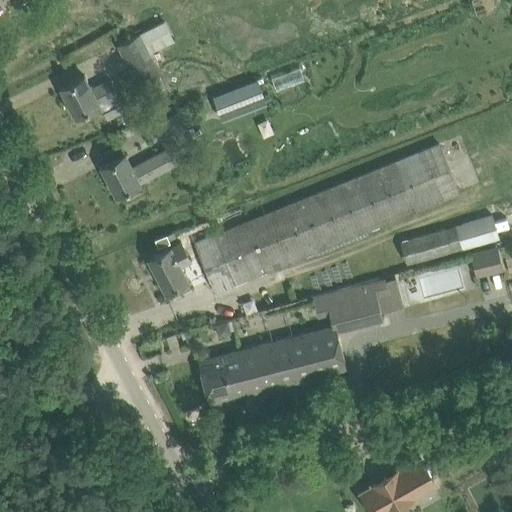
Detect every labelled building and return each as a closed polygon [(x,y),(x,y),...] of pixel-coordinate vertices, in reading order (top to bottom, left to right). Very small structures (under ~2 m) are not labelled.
[(119,43),(116,44),(137,85),(161,73),(141,32),(119,43)] [(280,89),(305,79),(300,66),(274,75),(280,89)] [(78,78),(60,87),(75,116),(93,106),(99,103),(106,118),(125,108),(109,79),(91,88),(84,75),(78,78)] [(266,101),(257,77),(211,95),(221,119),(266,101)] [(125,153),(119,156),(101,166),(116,194),(140,181),(139,181),(174,162),(169,152),(190,141),(174,112),(152,124),(166,148),(132,167),(125,153)] [(444,197),(457,191),(439,142),(423,148),(195,242),(215,291),(444,197)] [(499,238),(492,212),(454,224),(455,226),(461,248),(499,238)] [(461,248),(455,226),(402,241),(408,263),(461,248)] [(497,244),(470,251),(476,276),(503,269),(497,244)] [(166,291),(184,282),(187,280),(179,265),(190,259),(183,245),(172,251),(170,247),(149,258),(166,291)] [(395,277),(326,294),(331,313),(334,325),(335,326),(381,314),(381,311),(375,291),(397,285),(395,277)] [(336,330),(335,326),(334,325),(333,325),(240,349),(246,373),(228,378),(232,395),(345,366),(340,347),(336,330)] [(210,401),(232,395),(228,378),(246,373),(240,349),(219,354),(199,359),(210,401)] [(361,493),(372,511),(382,511),(387,509),(388,511),(412,498),(411,496),(435,482),(422,459),(397,472),(396,470),(372,484),(373,486),(361,493)]
